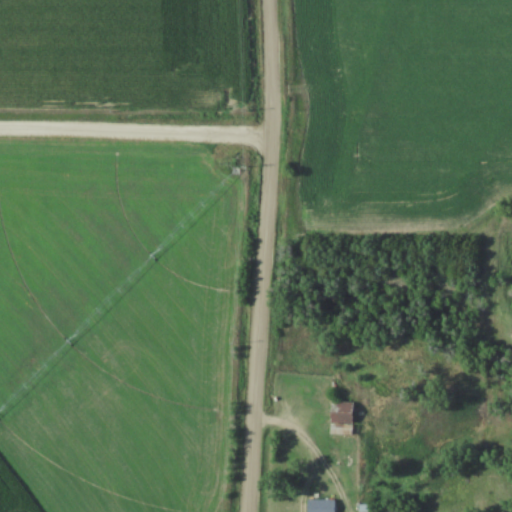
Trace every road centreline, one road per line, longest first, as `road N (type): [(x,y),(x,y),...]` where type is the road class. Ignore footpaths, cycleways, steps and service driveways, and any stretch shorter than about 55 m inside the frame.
road 1 (tertiary): [(266,136),(243,511)]
road 2 (residential): [(266,136),(0,129)]
road 3 (tertiary): [(266,136),(264,0)]
